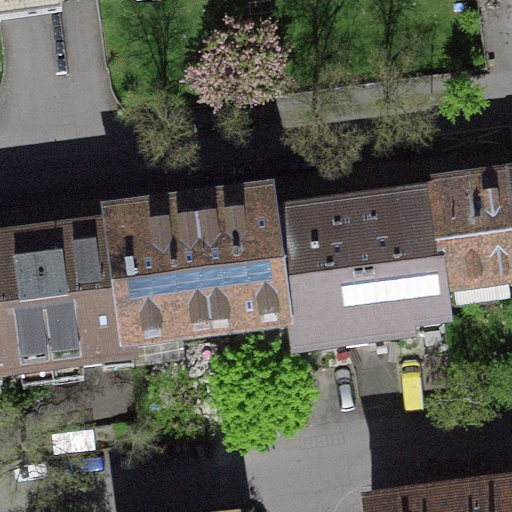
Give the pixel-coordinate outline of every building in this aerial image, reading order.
[(511,277),(511,203),(509,178),(486,181),(431,187),(444,286),(446,286),(511,277)] [(275,198),(273,198),(293,351),(328,347),(329,348),(415,337),(413,326),(450,321),(446,286),(444,286),(431,187),(428,188),(429,192),(353,203),(277,213),(275,198)] [(293,351),(273,198),(226,204),(151,213),(114,218),(133,358),(134,358),(132,337),(287,318),(291,351),(293,351)] [(34,240),(0,244),(0,375),(133,358),(114,218),(113,218),(115,229),(34,240)] [(371,511),(511,511),(511,488),(443,498),(371,507),(371,511)]
